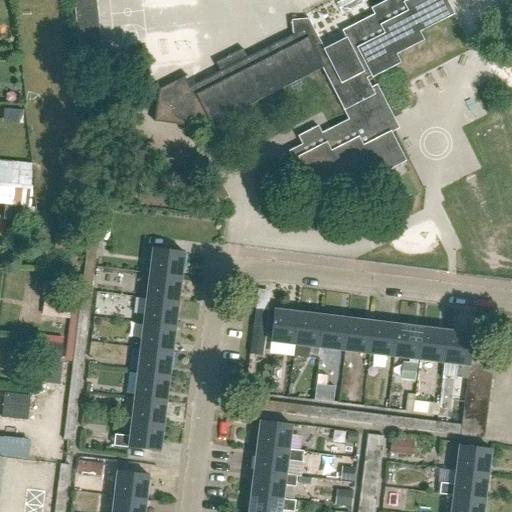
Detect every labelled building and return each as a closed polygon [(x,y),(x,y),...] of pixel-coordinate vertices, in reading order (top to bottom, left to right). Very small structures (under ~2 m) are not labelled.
[(406,162),(391,132),(387,134),(383,125),(394,119),(377,85),(371,88),(367,81),(400,64),(395,54),(401,51),(401,53),(423,41),(418,31),(424,28),(424,30),(453,15),(445,0),(387,0),(370,9),(373,15),(359,22),(345,29),(349,36),(323,50),(307,20),(290,22),(291,32),(292,35),(246,58),(241,49),(214,63),(219,73),(191,86),(186,76),(157,90),(153,121),(172,124),(173,120),(185,122),(184,131),(185,131),(188,131),(187,128),(207,118),(210,125),(321,68),(348,120),(330,129),(321,134),(318,127),(298,137),(302,145),(294,150),(313,188),(334,177),(334,175),(339,172),(345,183),(367,171),(366,169),(372,167),(377,177),(406,162)] [(176,179),(163,154),(152,159),(153,161),(170,196),(205,178),(218,204),(228,199),(229,198),(211,162),(191,165),(176,179)] [(32,164),(0,161),(0,184),(29,188),(32,164)] [(87,267),(97,268),(100,243),(90,242),(87,267)] [(150,276),(181,279),(184,254),(153,250),(150,276)] [(93,293),(97,268),(87,267),(84,292),(93,293)] [(178,304),(181,279),(150,276),(147,300),(178,304)] [(90,318),(93,293),(84,292),(81,317),(90,318)] [(64,319),(66,301),(45,298),(43,316),(64,319)] [(175,329),(178,304),(147,300),(144,325),(175,329)] [(296,345),(300,314),(274,311),(270,342),(296,345)] [(320,348),(324,317),(300,314),(296,345),(309,347),(320,348)] [(87,343),(90,318),(81,317),(78,341),(87,343)] [(345,352),(349,320),(324,317),(320,348),(334,350),(333,359),(343,360),(344,351),(345,352)] [(370,355),(374,323),(349,320),(345,352),(370,355)] [(394,358),(398,326),(374,323),(370,355),(394,358)] [(172,353),(175,329),(144,325),(141,349),(172,353)] [(419,361),(423,329),(398,326),(394,358),(419,361)] [(444,364),(448,332),(423,329),(419,361),(444,364)] [(471,352),(473,335),(448,332),(444,364),(442,377),(456,378),(468,380),(468,376),(470,364),(471,352)] [(84,368),(87,343),(78,341),(75,366),(84,368)] [(61,360),(63,345),(42,343),(40,358),(61,360)] [(296,345),(294,358),(308,359),(309,347),(296,345)] [(169,378),(172,353),(141,349),(138,374),(169,378)] [(470,364),(493,367),(495,355),(471,352),(470,364)] [(40,382),(59,384),(61,365),(42,363),(40,382)] [(492,379),(493,367),(470,364),(468,376),(492,379)] [(406,365),(404,380),(414,381),(416,366),(406,365)] [(81,392),(84,368),(75,366),(72,391),(81,392)] [(166,402),(169,378),(138,374),(135,399),(166,402)] [(314,401),(324,402),(327,376),(317,375),(314,401)] [(490,391),(492,379),(468,376),(468,380),(467,388),(490,391)] [(489,403),(490,391),(467,388),(465,400),(489,403)] [(78,417),(81,392),(72,391),(68,416),(78,417)] [(4,395),(1,419),(29,422),(31,398),(4,395)] [(163,427),(166,402),(135,399),(132,423),(163,427)] [(487,415),(489,403),(465,400),(464,412),(487,415)] [(287,414),(288,405),(263,401),(262,411),(287,414)] [(311,417),(313,408),(288,405),(287,414),(311,417)] [(336,420),(337,411),(313,408),(311,417),(336,420)] [(361,423),(362,414),(337,411),(336,420),(361,423)] [(486,427),(487,415),(464,412),(462,424),(486,427)] [(386,427),(387,417),(362,414),(361,423),(386,427)] [(75,443),(78,417),(68,416),(65,442),(75,443)] [(410,430),(412,420),(387,417),(386,427),(410,430)] [(435,433),(436,423),(412,420),(410,430),(435,433)] [(289,452),(289,451),(291,426),(261,422),(258,448),(289,452)] [(160,453),(163,427),(132,423),(130,437),(115,436),(114,447),(160,453)] [(461,436),(462,426),(436,423),(435,433),(461,436)] [(484,439),(486,427),(462,424),(462,426),(461,436),(484,439)] [(366,448),(382,450),(383,437),(368,435),(366,448)] [(393,436),(391,453),(407,455),(409,438),(393,436)] [(335,438),(334,448),(352,450),(353,440),(335,438)] [(457,472),(488,476),(491,450),(460,446),(457,472)] [(289,452),(258,448),(255,473),(285,476),(286,475),(287,461),(299,463),(300,453),(289,451),(289,452)] [(380,462),(382,450),(366,448),(364,460),(380,462)] [(40,456),(38,466),(60,470),(61,460),(40,456)] [(379,475),(380,462),(364,460),(363,473),(379,475)] [(58,491),(68,492),(71,467),(61,466),(58,491)] [(354,483),(356,469),(343,467),(342,481),(354,483)] [(485,501),(488,476),(457,472),(455,485),(440,484),(439,495),(454,497),(485,501)] [(115,499),(146,503),(149,477),(118,473),(115,499)] [(285,476),(255,473),(252,497),(283,501),(283,500),(284,486),(296,488),(297,477),(286,475),(285,476)] [(377,487),(379,475),(363,473),(362,485),(377,487)] [(376,500),(377,487),(362,485),(360,498),(376,500)] [(65,511),(68,492),(58,491),(55,511),(65,511)] [(339,492),(338,505),(351,507),(352,493),(339,492)] [(293,511),(295,502),(283,500),(283,501),(252,497),(249,511),(281,511),(286,511),(293,511)] [(483,511),(485,501),(454,497),(451,511),(483,511)] [(373,511),(374,511),(376,500),(360,498),(359,510),(373,511)] [(144,511),(146,503),(115,499),(113,511),(144,511)]
